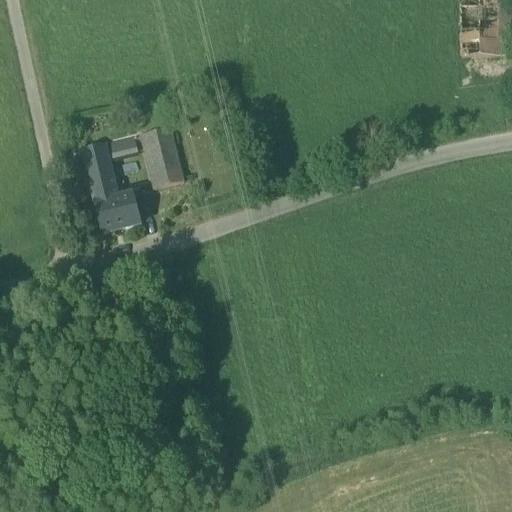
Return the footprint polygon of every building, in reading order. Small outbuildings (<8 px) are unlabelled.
[(461,0),(462,58),(498,58),(498,0),(461,0)] [(498,0),(498,58),(511,57),(511,53),(511,0),(498,0)] [(142,140),(154,193),(185,186),(172,133),(142,140)] [(134,142),(105,148),(108,163),(138,157),(134,142)] [(82,153),(94,206),(117,201),(108,163),(105,148),(82,153)] [(94,206),(101,235),(111,233),(139,227),(132,198),(117,201),(94,206)]
